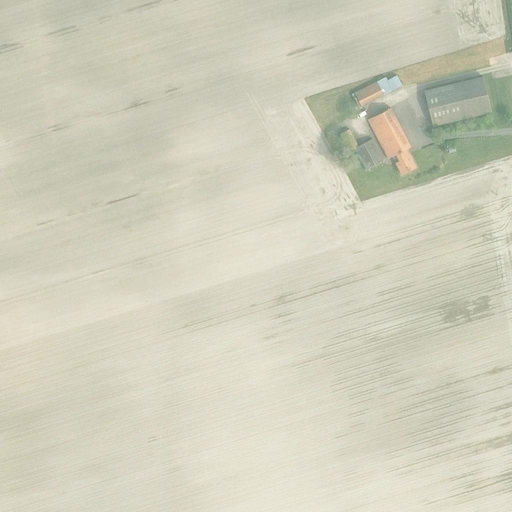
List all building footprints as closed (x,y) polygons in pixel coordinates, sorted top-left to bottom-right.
[(428,84),(476,72),(473,61),(425,73),(428,84)] [(361,106),(402,86),(397,76),(387,81),(385,77),(354,93),(361,106)] [(424,91),(433,126),(491,112),(483,77),(424,91)] [(401,175),(416,168),(406,149),(411,147),(390,108),(368,120),(388,159),(392,157),(401,175)] [(372,139),(358,146),(349,129),(340,134),(349,151),(354,149),(365,170),(383,161),(372,139)]
